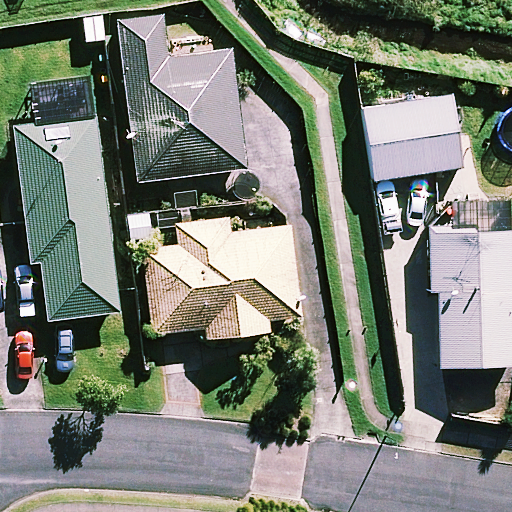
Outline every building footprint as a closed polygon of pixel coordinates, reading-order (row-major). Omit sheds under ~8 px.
[(159,23),(119,28),(138,188),(244,175),(230,57),(164,65),(159,23)] [(117,319),(89,86),(32,93),(37,130),(15,133),(31,268),(41,267),(49,327),(117,319)] [(459,174),(449,102),(363,114),(373,187),(459,174)] [(226,241),(224,226),(175,232),(178,253),(142,257),(152,340),(204,334),(205,348),(268,341),(266,327),(298,323),(288,233),(226,241)] [(511,241),(429,242),(429,297),(437,297),(437,375),(511,375),(511,241)]
